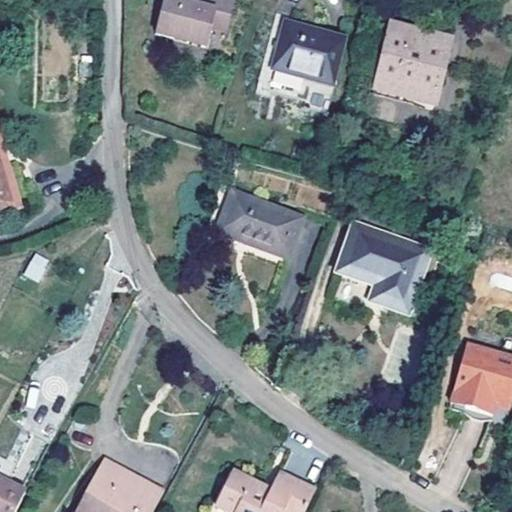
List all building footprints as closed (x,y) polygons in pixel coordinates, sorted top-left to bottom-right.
[(227,33),(235,0),(211,0),(209,10),(198,7),(167,0),(164,0),(156,36),(208,49),(210,36),(212,30),(227,33)] [(209,10),(211,0),(199,0),(198,7),(209,10)] [(347,40),(285,24),(272,71),(334,87),(347,40)] [(434,107),(450,39),(392,26),(379,85),(414,93),(412,102),(434,107)] [(226,40),(227,33),(212,30),(210,36),(226,40)] [(376,94),(412,102),(414,93),(379,85),(376,94)] [(0,217),(20,212),(3,157),(0,158),(0,217)] [(300,220),(232,196),(218,234),(287,259),(300,220)] [(427,253),(356,227),(340,275),(378,287),(372,303),(406,314),(427,253)] [(24,275),(40,283),(50,259),(34,252),(24,275)] [(461,366),(480,371),(485,351),(467,346),(461,366)] [(510,409),(511,400),(511,358),(485,351),(480,371),(461,366),(456,386),(469,390),(464,410),(492,417),(495,405),(510,409)] [(464,410),(469,390),(456,386),(450,406),(464,410)] [(104,460),(102,465),(132,481),(134,477),(104,460)] [(155,511),(165,494),(134,477),(132,481),(102,465),(76,511),(155,511)] [(258,486),(235,474),(216,511),(218,511),(307,511),(316,496),(280,478),(271,496),(257,489),(258,486)] [(0,511),(11,511),(21,493),(0,483),(0,511)]
